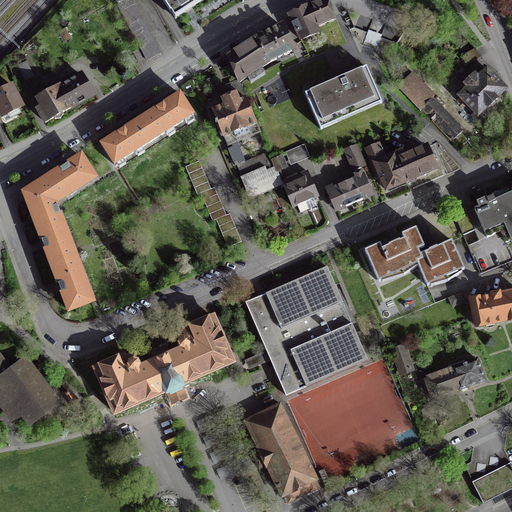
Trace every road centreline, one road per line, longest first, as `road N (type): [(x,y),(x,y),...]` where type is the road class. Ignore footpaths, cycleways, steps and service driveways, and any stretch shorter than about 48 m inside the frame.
road 1 (residential): [(511,153),(72,344),(50,335),(0,197)]
road 2 (tertiary): [(0,169),(284,0)]
road 3 (residential): [(319,511),(511,419)]
